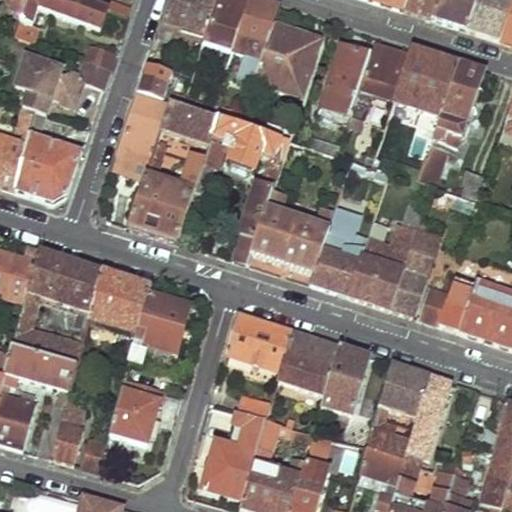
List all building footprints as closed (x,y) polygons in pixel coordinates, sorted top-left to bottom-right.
[(31,0),(17,43),(34,48),(38,32),(33,30),(38,14),(100,34),(107,14),(68,0),(31,0)] [(171,0),(158,40),(174,46),(179,31),(196,37),(192,52),(200,53),(219,0),(171,0)] [(241,0),(219,0),(200,53),(210,57),(216,42),(235,47),(250,3),(241,0)] [(367,0),(367,3),(384,9),(402,14),(406,0),(367,0)] [(406,0),(402,14),(417,19),(431,23),(439,0),(406,0)] [(439,0),(431,23),(448,29),(464,34),(477,0),(439,0)] [(511,11),(511,0),(477,0),(464,34),(482,39),(500,44),(511,11)] [(235,47),(233,56),(264,65),(276,28),(280,12),(265,8),(250,3),(235,47)] [(511,48),(511,11),(500,44),(511,48)] [(264,65),(258,86),(301,99),(317,42),(276,28),(264,65)] [(92,49),(87,65),(109,72),(114,57),(92,49)] [(342,50),(322,112),(350,121),(354,108),(371,59),(342,50)] [(371,59),(354,108),(368,113),(374,100),(393,106),(409,63),(374,52),(371,59)] [(22,94),(17,108),(45,118),(62,67),(21,53),(9,89),(22,94)] [(393,106),(388,123),(394,125),(400,108),(440,122),(461,69),(413,54),(409,63),(393,106)] [(258,86),(264,65),(233,56),(230,63),(240,67),(235,81),(252,85),(252,84),(258,86)] [(87,65),(79,84),(103,92),(109,72),(87,65)] [(437,129),(415,185),(427,189),(444,142),(456,145),(482,76),(461,69),(440,122),(437,129)] [(144,80),(138,97),(163,105),(167,94),(169,86),(144,80)] [(167,94),(163,105),(167,106),(180,110),(183,101),(167,94)] [(138,97),(117,160),(122,162),(122,166),(145,172),(154,146),(158,133),(167,106),(163,105),(138,97)] [(214,108),(184,98),(183,101),(180,110),(210,120),(214,108)] [(167,106),(158,133),(207,148),(216,121),(210,120),(180,110),(167,106)] [(243,115),(215,108),(214,108),(210,120),(216,121),(239,128),(243,115)] [(350,121),(348,127),(363,131),(368,113),(354,108),(350,121)] [(511,110),(502,137),(511,140),(511,110)] [(27,112),(19,138),(29,140),(34,115),(27,112)] [(34,115),(29,140),(38,143),(45,119),(34,115)] [(203,162),(200,168),(215,172),(221,156),(231,158),(229,163),(252,169),(257,156),(269,160),(260,188),(257,188),(250,206),(249,207),(239,237),(242,238),(232,263),(248,268),(252,258),(273,195),(289,144),(239,128),(216,121),(207,148),(203,162)] [(382,141),(371,171),(415,185),(437,129),(417,123),(407,157),(416,160),(412,171),(384,160),(388,143),(382,141)] [(0,188),(14,193),(27,147),(0,140),(0,188)] [(27,147),(14,193),(52,207),(65,199),(80,157),(38,143),(29,140),(27,147)] [(314,141),(311,150),(337,158),(341,148),(314,141)] [(126,229),(175,245),(183,219),(200,168),(203,162),(187,157),(177,188),(153,180),(159,160),(159,159),(162,149),(154,146),(145,172),(126,229)] [(333,215),(324,242),(332,244),(338,232),(347,234),(359,200),(355,200),(364,172),(349,166),(333,215)] [(468,176),(459,200),(478,207),(486,182),(468,176)] [(432,191),(428,206),(443,212),(449,196),(432,191)] [(313,227),(280,217),(286,199),(273,195),(252,258),(311,277),(319,254),(324,242),(333,215),(319,210),(313,227)] [(478,207),(465,243),(496,252),(508,217),(478,207)] [(175,245),(192,250),(201,225),(183,219),(175,245)] [(418,234),(390,313),(411,321),(439,238),(418,231),(418,234)] [(364,247),(346,299),(390,313),(418,234),(407,232),(401,254),(397,253),(391,269),(374,263),(379,247),(366,243),(364,247)] [(311,277),(307,287),(346,299),(364,247),(353,243),(346,261),(319,254),(311,277)] [(0,380),(2,381),(4,376),(12,350),(40,256),(30,252),(26,263),(0,256),(0,380)] [(40,256),(12,350),(77,368),(85,338),(79,336),(76,344),(33,332),(41,302),(79,315),(76,326),(82,328),(85,326),(89,327),(103,276),(40,256)] [(103,276),(89,327),(136,342),(148,300),(151,290),(103,276)] [(446,299),(436,329),(511,353),(511,296),(475,285),(472,293),(451,286),(446,299)] [(429,294),(417,323),(436,329),(446,299),(429,294)] [(136,342),(125,384),(131,385),(134,386),(139,370),(142,370),(147,353),(176,360),(190,313),(148,300),(136,342)] [(291,334),(240,317),(227,359),(280,374),(291,334)] [(339,350),(291,334),(280,374),(277,384),(325,398),(339,350)] [(12,350),(4,376),(58,391),(47,433),(42,431),(34,459),(50,463),(67,404),(77,368),(12,350)] [(370,359),(339,350),(325,398),(321,410),(352,419),(370,359)] [(429,379),(392,367),(368,450),(405,461),(410,444),(384,436),(386,426),(382,425),(387,411),(417,419),(429,379)] [(452,386),(429,379),(417,419),(410,444),(405,461),(405,465),(419,470),(421,461),(429,463),(452,386)] [(0,388),(0,448),(22,456),(36,407),(8,397),(10,386),(2,382),(0,388)] [(125,384),(110,437),(147,447),(160,401),(163,402),(164,395),(144,389),(142,396),(129,393),(131,385),(125,384)] [(131,385),(129,393),(142,396),(144,389),(134,386),(131,385)] [(271,408),(247,400),(241,417),(266,425),(271,408)] [(50,463),(72,469),(82,432),(77,431),(82,415),(75,413),(77,406),(67,404),(50,463)] [(511,405),(511,406),(487,485),(509,493),(511,484),(511,405)] [(241,417),(237,417),(234,425),(245,429),(242,439),(245,441),(242,450),(218,444),(203,490),(244,502),(266,425),(241,417)] [(294,426),(286,424),(284,431),(292,433),(294,426)] [(241,511),(291,511),(305,466),(306,463),(292,459),(287,474),(269,468),(278,436),(311,445),(313,439),(292,433),(284,431),(266,425),(244,502),(241,511)] [(89,442),(80,471),(99,477),(108,447),(89,442)] [(391,511),(405,465),(405,461),(368,450),(361,477),(393,486),(390,496),(380,495),(375,511),(391,511)] [(391,511),(444,511),(449,497),(456,472),(457,467),(450,466),(445,476),(438,475),(427,507),(410,503),(419,470),(405,465),(391,511)] [(291,511),(318,511),(330,472),(305,466),(291,511)] [(456,472),(449,497),(464,501),(470,482),(461,479),(463,473),(456,472)] [(334,511),(333,511),(350,511),(360,479),(344,476),(341,490),(345,491),(338,511),(334,511)] [(509,493),(487,485),(481,506),(492,509),(500,511),(503,511),(504,511),(509,493)] [(449,497),(444,511),(466,511),(469,503),(464,501),(449,497)]
